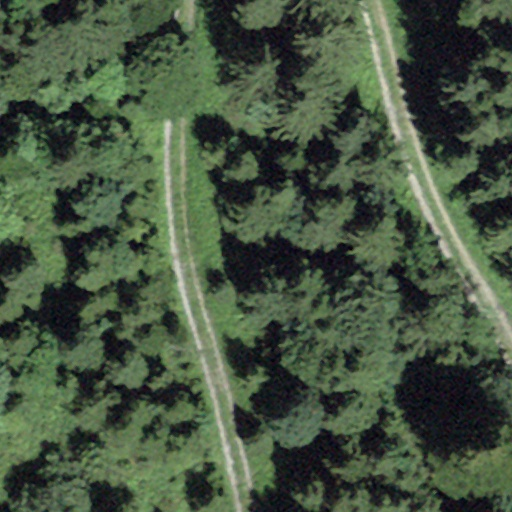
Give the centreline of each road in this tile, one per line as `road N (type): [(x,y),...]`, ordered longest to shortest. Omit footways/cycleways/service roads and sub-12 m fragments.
road 1 (track): [(185,0),(174,164),(194,298),(244,511)]
road 2 (track): [(511,337),(404,129),(373,0)]
